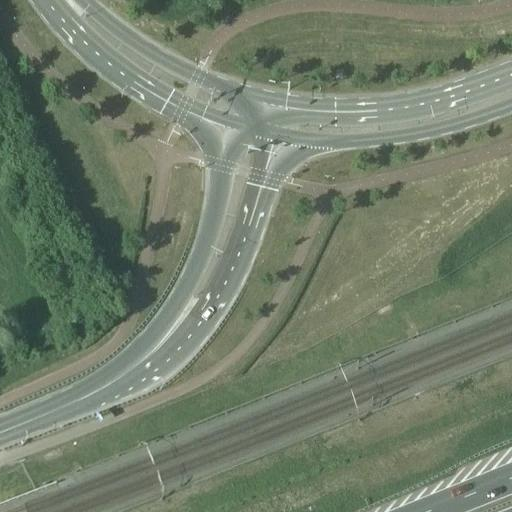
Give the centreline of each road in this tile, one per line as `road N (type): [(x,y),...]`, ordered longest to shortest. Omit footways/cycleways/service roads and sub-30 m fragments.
road 1 (secondary): [(511,69),(384,105),(259,98)]
road 2 (secondary): [(274,133),(391,136),(511,104)]
road 3 (secondary): [(175,329),(226,278),(274,133)]
road 4 (tertiary): [(259,98),(175,67),(67,0)]
road 5 (tertiary): [(65,0),(78,28),(138,80),(233,124)]
road 6 (secondary): [(233,124),(175,329)]
road 7 (secondary): [(0,435),(98,393),(175,329)]
